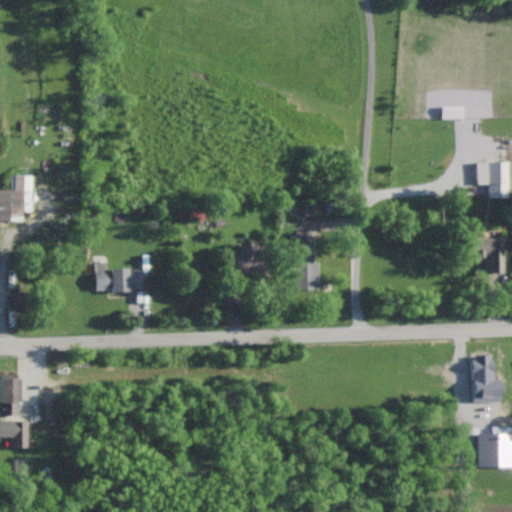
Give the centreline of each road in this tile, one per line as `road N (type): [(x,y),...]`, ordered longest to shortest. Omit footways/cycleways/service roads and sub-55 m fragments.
road 1 (residential): [(511,326),(0,344)]
road 2 (residential): [(370,0),(375,49),(359,265),(363,332)]
